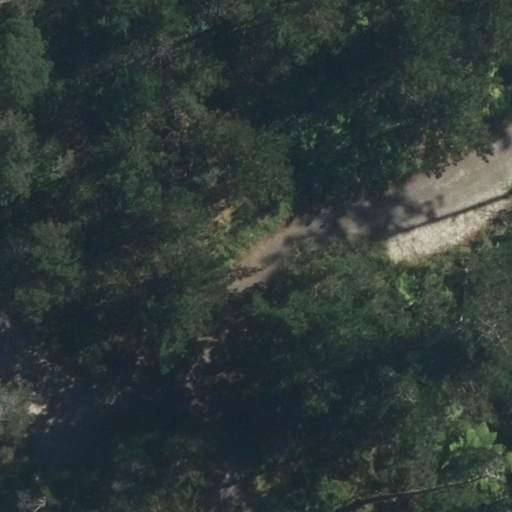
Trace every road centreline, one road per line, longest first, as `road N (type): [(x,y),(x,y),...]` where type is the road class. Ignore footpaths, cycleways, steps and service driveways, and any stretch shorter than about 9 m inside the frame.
road 1 (track): [(0,91),(171,161),(348,188),(474,155),(511,122)]
road 2 (track): [(248,173),(221,392),(229,511)]
